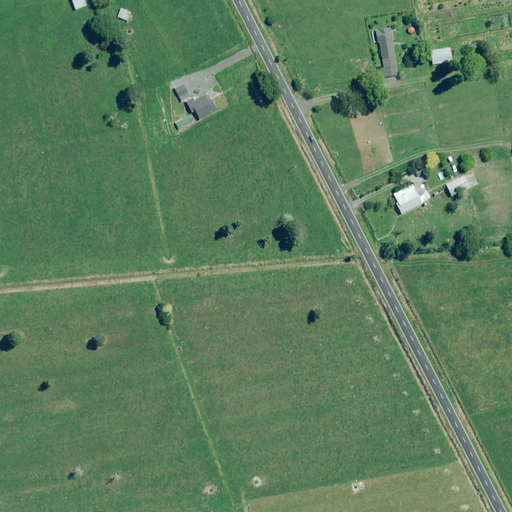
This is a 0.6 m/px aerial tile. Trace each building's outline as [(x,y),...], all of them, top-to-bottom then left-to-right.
[(86,6),(83,0),(70,0),(75,10),(86,6)] [(133,15),(130,14),(131,12),(120,8),(117,17),(128,21),(129,19),(131,20),(133,15)] [(390,32),(389,28),(372,31),(374,42),(378,41),(383,68),(378,69),(380,78),(398,75),(392,41),(393,41),(392,32),(390,32)] [(451,62),(449,48),(430,51),(432,65),(451,62)] [(190,97),(180,79),(171,84),(181,102),(190,97)] [(216,111),(208,93),(186,104),(190,113),(195,111),(199,119),(216,111)] [(192,122),(189,116),(175,123),(178,129),(192,122)] [(165,126),(161,118),(152,123),(155,130),(165,126)] [(478,184),(471,171),(445,184),(451,197),(478,184)] [(402,214),(421,204),(423,207),(426,205),(425,202),(428,201),(424,193),(418,196),(412,185),(392,194),(402,214)]
